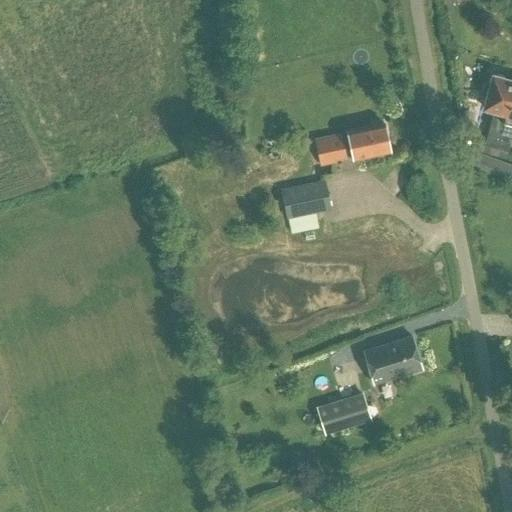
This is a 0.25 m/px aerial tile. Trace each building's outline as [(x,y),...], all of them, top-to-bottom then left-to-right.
[(480,135),(475,150),(494,155),(498,140),(511,88),(511,79),(492,74),(483,110),(492,112),(486,136),(480,135)] [(508,147),(509,144),(510,144),(511,134),(511,88),(498,140),(494,155),(505,158),(508,147)] [(390,152),(383,122),(346,130),(348,135),(342,136),(341,133),(314,138),(320,166),(347,160),(347,158),(352,157),(353,160),(390,152)] [(511,184),(511,164),(491,157),(471,150),(465,166),(485,174),(511,184)] [(152,184),(173,196),(182,180),(160,169),(152,184)] [(318,228),(315,213),(331,209),(325,179),(280,189),(286,219),(288,218),(289,226),(271,230),(275,246),(294,241),(293,233),(318,228)] [(373,384),(421,369),(411,335),(363,350),(373,384)] [(325,435),(372,420),(362,391),(316,406),(325,435)]
